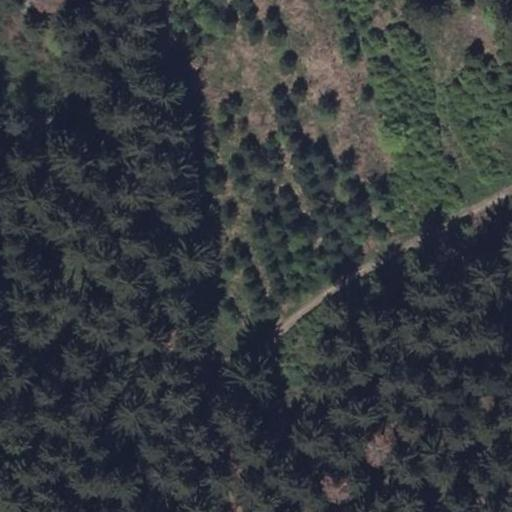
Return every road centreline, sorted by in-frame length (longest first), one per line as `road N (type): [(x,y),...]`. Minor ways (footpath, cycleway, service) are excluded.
road 1 (track): [(511,200),(388,251),(226,387),(130,511)]
road 2 (track): [(226,387),(141,0)]
